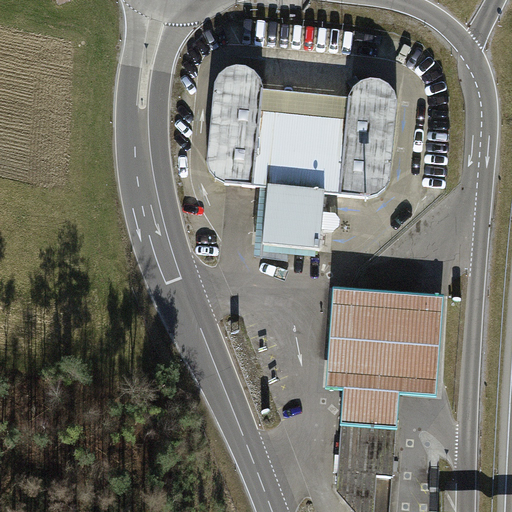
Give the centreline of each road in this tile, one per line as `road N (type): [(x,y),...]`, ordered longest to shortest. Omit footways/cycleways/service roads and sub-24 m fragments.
road 1 (trunk): [(391,0),(445,24),(469,48),(491,110),(467,511)]
road 2 (primary): [(272,511),(158,208),(146,108),(161,4)]
